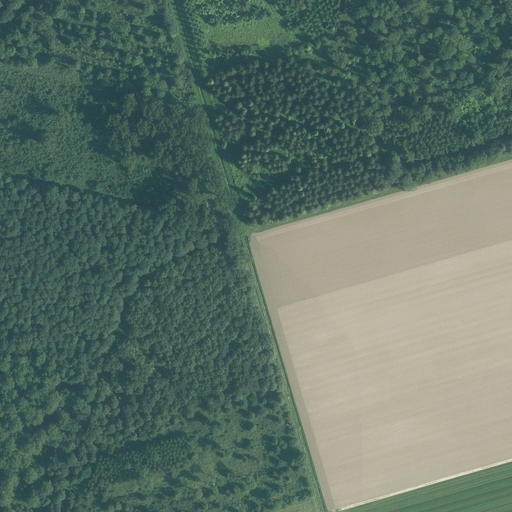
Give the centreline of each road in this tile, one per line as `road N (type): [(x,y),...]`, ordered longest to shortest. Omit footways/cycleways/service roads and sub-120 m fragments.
road 1 (track): [(62,511),(102,372),(0,334)]
road 2 (track): [(0,168),(238,222)]
